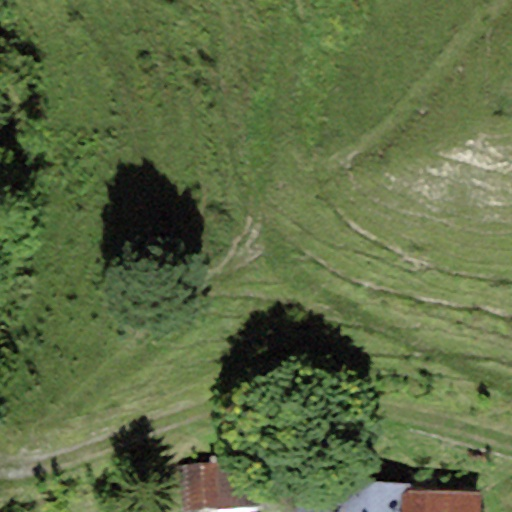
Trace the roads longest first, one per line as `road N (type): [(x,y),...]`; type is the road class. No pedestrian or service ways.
road 1 (track): [(511,441),(377,408),(252,400),(47,462),(0,464)]
road 2 (track): [(0,272),(15,178),(0,56)]
